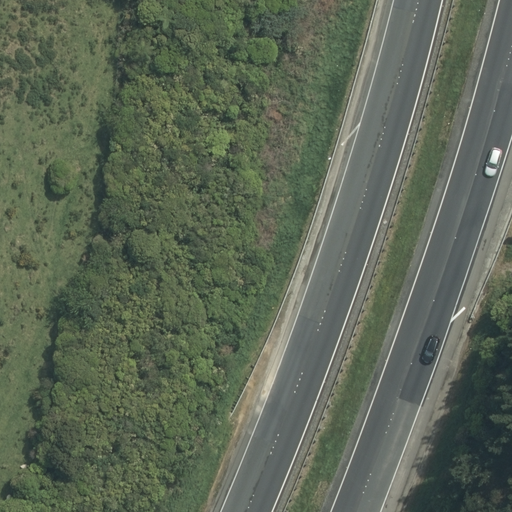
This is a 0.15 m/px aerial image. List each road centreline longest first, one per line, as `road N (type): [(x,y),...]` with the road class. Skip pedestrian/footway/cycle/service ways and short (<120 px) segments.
road 1 (motorway): [(246,511),(349,242),(418,0)]
road 2 (motorway): [(511,40),(445,265),(353,511)]
